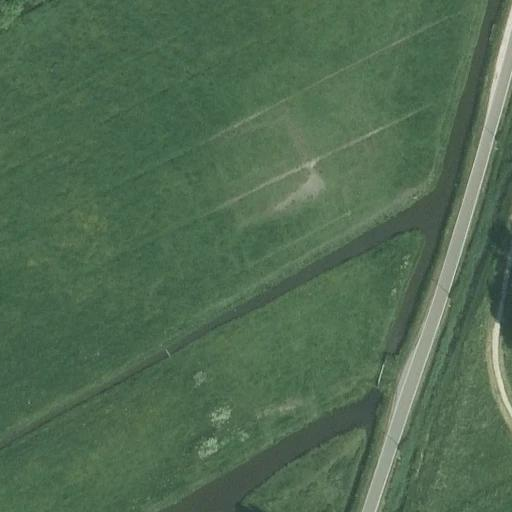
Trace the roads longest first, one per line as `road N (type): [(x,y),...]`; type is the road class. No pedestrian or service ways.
road 1 (unclassified): [(369,511),(511,52)]
road 2 (unknown): [(511,410),(493,353),(511,256)]
